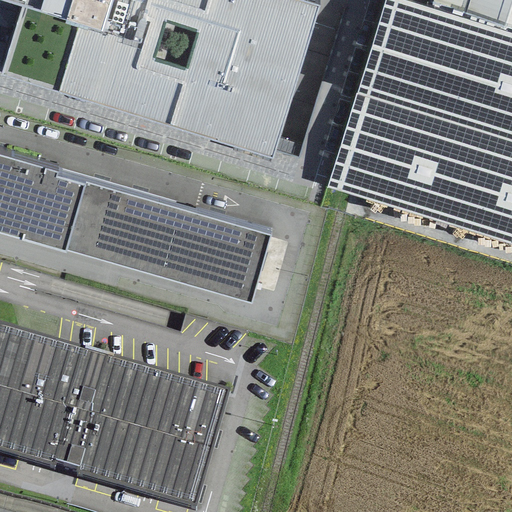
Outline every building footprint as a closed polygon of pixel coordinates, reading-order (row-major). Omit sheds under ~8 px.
[(103,0),(102,6),(80,0),(17,0),(0,55),(0,61),(272,144),(316,0),(103,0)] [(398,0),(384,0),(326,188),(343,193),(511,245),(511,34),(429,9),(398,0)] [(511,0),(431,0),(429,9),(511,34),(511,0)] [(0,227),(251,300),(270,231),(57,169),(58,165),(0,148),(0,227)] [(229,394),(0,327),(0,451),(195,509),(229,394)]
